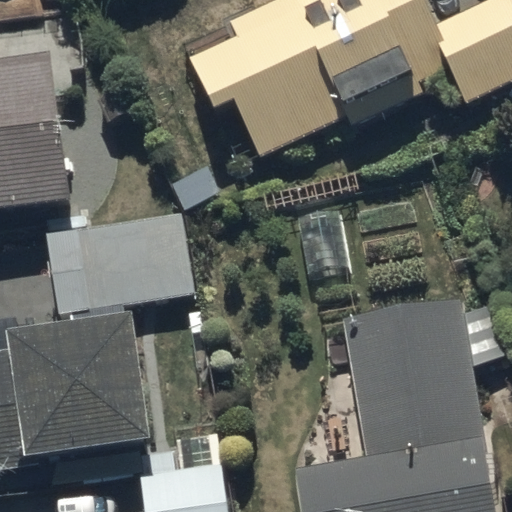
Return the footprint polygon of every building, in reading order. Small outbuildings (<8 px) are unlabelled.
[(511,0),(489,0),(444,19),(435,0),(269,0),(235,14),(242,32),(200,50),(223,106),(248,96),(271,151),(355,116),(357,122),(436,89),(430,75),(457,64),(472,101),(511,84),(511,0)] [(0,205),(81,196),(63,46),(1,54),(4,77),(0,77),(0,205)] [(190,214),(54,229),(63,317),(22,321),(24,347),(0,349),(0,471),(47,466),(45,450),(165,437),(151,301),(199,296),(190,214)] [(474,301),(350,316),(353,335),(330,338),(334,367),(360,364),(370,453),(311,460),(317,511),(511,511),(501,429),(490,431),(474,301)] [(235,511),(232,464),(149,471),(152,511),(235,511)]
